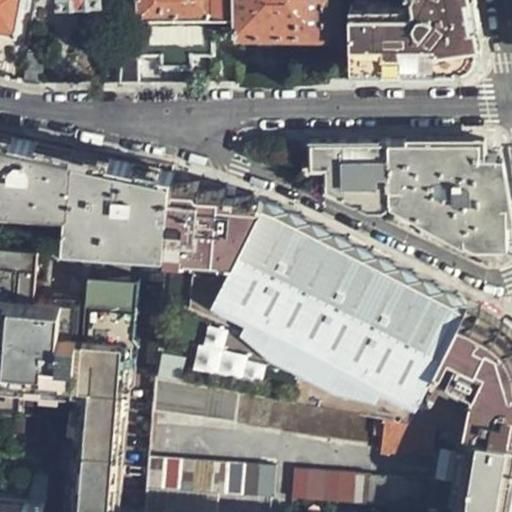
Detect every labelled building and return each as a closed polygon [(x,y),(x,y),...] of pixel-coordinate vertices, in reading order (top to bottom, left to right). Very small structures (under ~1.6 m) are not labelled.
[(0,0),(0,28),(13,31),(19,0),(0,0)] [(192,49),(213,49),(213,12),(212,0),(137,0),(140,50),(163,49),(163,59),(175,59),(192,59),(192,49)] [(212,0),(213,12),(237,11),(236,0),(212,0)] [(236,0),(237,11),(238,27),(326,27),(325,0),(236,0)] [(484,37),(477,0),(415,0),(420,4),(415,9),(402,0),(377,0),(346,1),(348,61),(465,59),(474,48),(484,37)] [(122,53),(120,80),(138,80),(139,57),(135,53),(122,53)] [(30,80),(38,82),(41,55),(34,54),(30,80)] [(38,82),(52,81),(55,57),(41,55),(38,82)] [(173,174),(174,160),(80,141),(0,125),(0,194),(71,201),(65,248),(67,248),(166,256),(173,174)] [(446,136),(389,137),(391,199),(478,245),(509,244),(502,151),(483,136),(446,136)] [(389,137),(311,138),(312,158),(312,179),(326,180),(327,185),(353,198),(363,197),(364,202),(374,206),(387,206),(391,199),(389,137)] [(184,175),(173,174),(166,256),(164,275),(156,370),(441,420),(511,432),(511,331),(473,305),(312,218),(263,200),(252,196),(242,195),(232,194),(233,187),(194,185),(195,176),(184,175)] [(120,511),(135,297),(86,294),(82,354),(74,354),(76,317),(27,313),(31,249),(0,246),(0,412),(21,414),(22,380),(60,383),(60,390),(78,392),(74,458),(72,487),(72,499),(78,499),(78,511),(46,507),(45,511),(120,511)] [(65,267),(164,275),(166,256),(67,248),(65,267)] [(435,444),(441,420),(156,370),(154,407),(278,425),(278,429),(402,446),(409,442),(435,444)] [(511,511),(511,432),(441,420),(435,444),(432,474),(429,502),(437,503),(435,511),(511,511)] [(150,453),(147,484),(272,492),(274,463),(150,453)] [(58,486),(72,487),(74,458),(61,456),(58,486)] [(291,494),(429,502),(432,474),(292,465),(291,494)] [(0,511),(45,511),(46,507),(46,501),(0,497),(0,511)]
